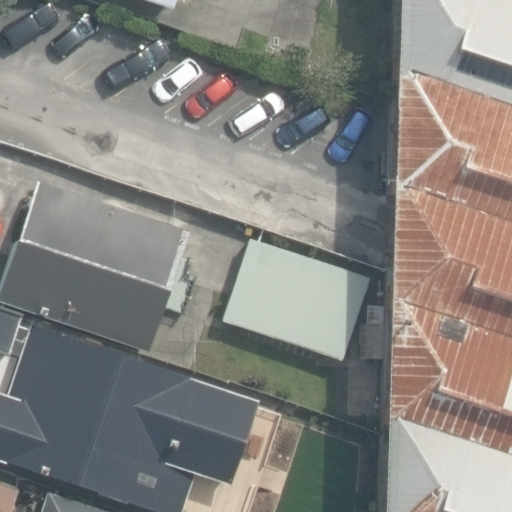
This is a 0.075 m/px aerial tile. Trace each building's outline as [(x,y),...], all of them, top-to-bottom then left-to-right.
[(133,0),(168,12),(172,0),(133,0)] [(511,511),(511,0),(373,0),(357,511),(511,511)] [(0,290),(0,299),(146,349),(187,229),(37,179),(0,290)] [(207,314),(326,356),(354,276),(235,234),(207,314)] [(0,351),(8,354),(22,313),(0,305),(0,351)] [(0,457),(167,511),(181,511),(195,470),(231,482),(259,397),(29,322),(6,393),(0,391),(0,457)] [(0,511),(9,511),(18,488),(0,481),(0,511)] [(116,511),(47,489),(39,511),(116,511)]
